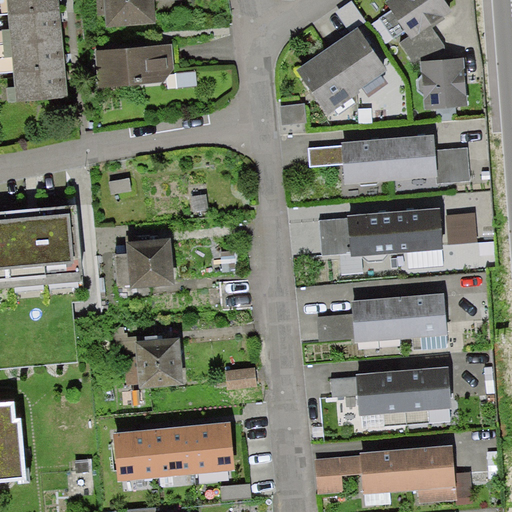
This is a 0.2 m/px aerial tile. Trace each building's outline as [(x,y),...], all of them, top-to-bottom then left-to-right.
[(59,0),(5,0),(13,100),(67,96),(59,0)] [(109,0),(111,21),(149,18),(148,0),(109,0)] [(445,13),(436,0),(392,0),(388,3),(410,36),(445,13)] [(376,72),(351,39),(300,75),(325,109),(376,72)] [(171,45),(94,55),(98,90),(176,80),(171,45)] [(459,65),(422,67),(425,110),(462,108),(459,65)] [(430,142),(341,148),(344,182),(436,176),(436,183),(465,181),(463,154),(431,156),(430,142)] [(129,179),(110,182),(112,193),(131,190),(129,179)] [(206,195),(191,198),(193,212),(208,209),(206,195)] [(75,205),(0,210),(0,279),(80,274),(75,205)] [(434,215),(350,222),(353,253),(436,247),(434,215)] [(473,215),(448,217),(450,243),(476,241),(473,215)] [(170,239),(127,243),(132,288),(175,284),(170,239)] [(441,292),(352,301),(356,344),(446,335),(441,292)] [(177,339),(137,343),(141,380),(181,376),(177,339)] [(258,366),(227,370),(229,390),(260,387),(258,366)] [(450,369),(357,377),(360,414),(453,406),(450,369)] [(0,400),(0,480),(25,477),(20,419),(11,420),(10,400),(0,400)] [(229,425),(115,439),(120,477),(234,463),(229,425)] [(452,446),(360,453),(361,456),(315,459),(317,494),(342,492),(341,474),(362,472),(363,492),(420,488),(421,501),(457,498),(457,503),(474,502),(471,472),(454,474),(452,446)]
